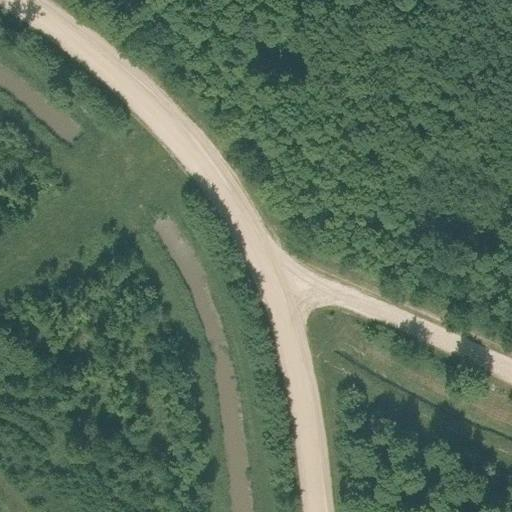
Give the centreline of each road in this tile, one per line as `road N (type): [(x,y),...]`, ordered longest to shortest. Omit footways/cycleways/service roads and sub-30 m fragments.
road 1 (track): [(511,374),(267,265),(139,90),(21,0)]
road 2 (track): [(314,511),(267,265)]
